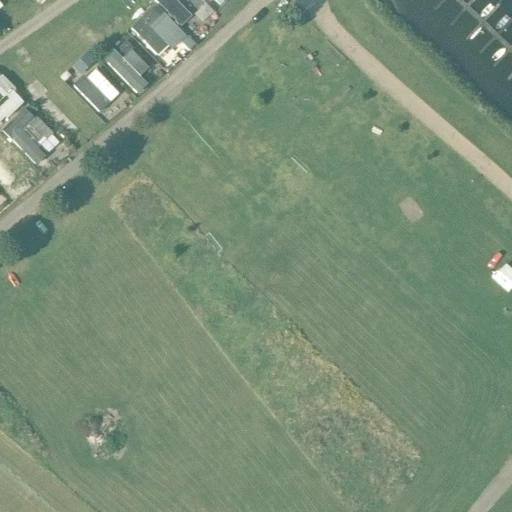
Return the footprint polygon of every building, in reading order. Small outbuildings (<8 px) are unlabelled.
[(105,0),(81,22),(101,44),(145,3),(142,0),(105,0)] [(153,0),(183,30),(208,4),(203,0),(153,0)] [(186,41),(155,9),(131,32),(157,60),(172,46),(177,50),(181,46),(188,54),(194,48),(187,40),(186,41)] [(102,60),(137,96),(147,86),(140,79),(149,71),(132,54),(123,62),(112,50),(102,60)] [(95,64),(87,55),(71,69),(80,78),(95,64)] [(70,88),(97,116),(111,103),(83,75),(70,88)] [(20,103),(10,93),(12,91),(1,79),(0,80),(0,118),(3,116),(4,118),(20,103)] [(3,133),(35,167),(44,158),(22,134),(38,119),(29,109),(3,133)] [(17,178),(28,168),(0,136),(0,163),(2,162),(17,178)]
